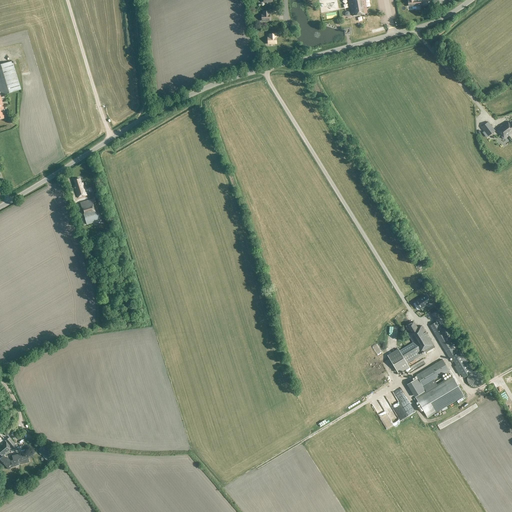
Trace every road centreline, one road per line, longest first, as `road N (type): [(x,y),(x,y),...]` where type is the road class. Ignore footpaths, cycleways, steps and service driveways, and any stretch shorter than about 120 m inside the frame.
road 1 (tertiary): [(0,206),(209,85),(415,28),(470,0)]
road 2 (track): [(67,0),(112,137)]
road 3 (track): [(130,126),(144,108),(133,0)]
